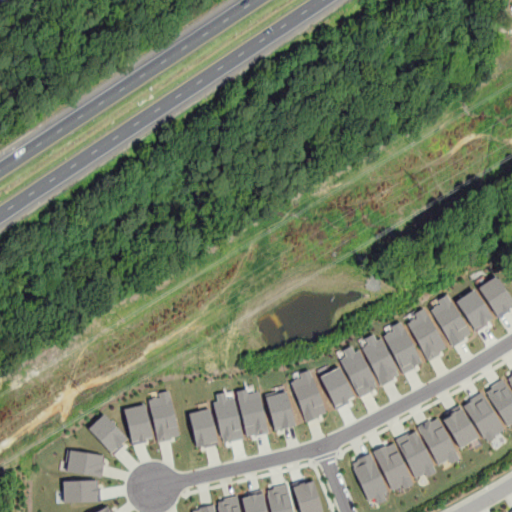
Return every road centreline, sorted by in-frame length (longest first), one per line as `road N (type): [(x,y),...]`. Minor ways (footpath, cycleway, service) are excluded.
road 1 (residential): [(511,339),(321,445),(141,490)]
road 2 (motorway): [(0,213),(319,0)]
road 3 (motorway): [(253,0),(0,169)]
